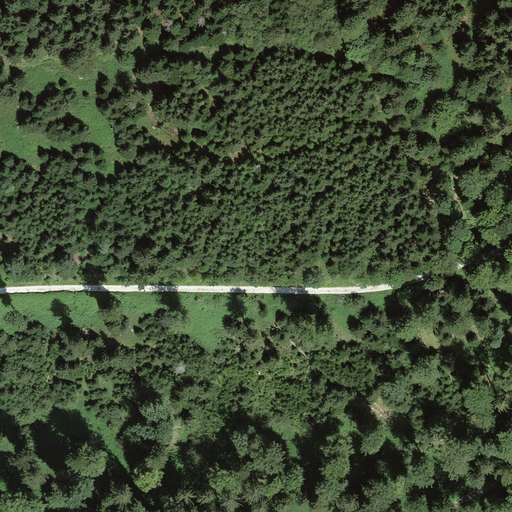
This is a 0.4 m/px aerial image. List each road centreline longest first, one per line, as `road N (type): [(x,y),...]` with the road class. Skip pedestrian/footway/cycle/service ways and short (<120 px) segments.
road 1 (track): [(0,292),(357,289),(511,248)]
road 2 (track): [(0,62),(246,41),(368,62)]
